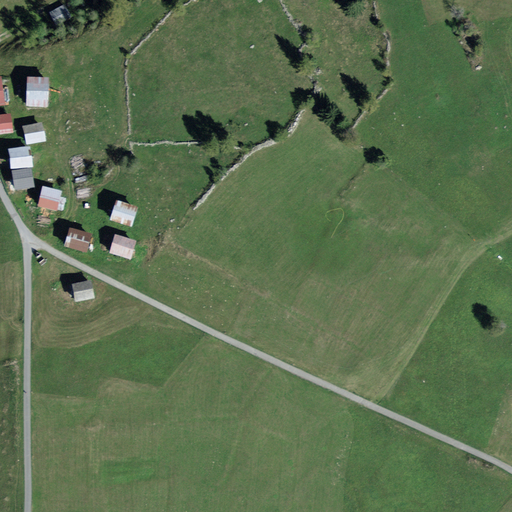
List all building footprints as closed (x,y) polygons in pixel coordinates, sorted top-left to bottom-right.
[(72,16),(65,5),(48,15),(55,26),(72,16)] [(48,80),(30,79),(28,107),(46,109),(48,80)] [(11,115),(0,116),(0,133),(13,132),(11,115)] [(41,125),(24,128),(26,144),(43,141),(41,125)] [(29,149),(11,152),(13,168),(31,166),(29,149)] [(32,171),(13,174),(15,190),(34,188),(32,171)] [(59,194),(43,191),(39,207),(56,210),(59,194)] [(136,208),(114,201),(108,220),(130,228),(136,208)] [(90,233),(67,227),(62,246),(85,252),(90,233)] [(135,241),(113,234),(107,254),(130,260),(135,241)] [(90,280),(70,284),(74,303),(94,299),(90,280)]
